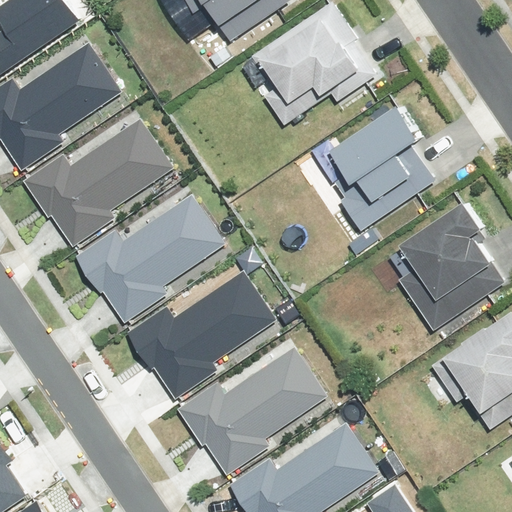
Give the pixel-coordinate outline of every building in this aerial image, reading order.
[(82,0),(25,0),(0,17),(0,71),(90,11),(82,0)] [(165,0),(180,24),(205,10),(222,38),(284,0),(165,0)] [(332,0),(252,57),(283,101),(273,108),(285,124),(329,93),(337,105),(384,71),(333,0),(332,0)] [(104,36),(24,87),(17,75),(0,85),(0,109),(32,160),(69,137),(61,124),(131,80),(104,36)] [(388,109),(325,149),(346,181),(353,177),(363,192),(341,206),(357,231),(435,181),(388,109)] [(153,121),(73,171),(66,160),(38,177),(81,245),(119,222),(110,209),(181,164),(153,121)] [(210,195),(130,246),(123,234),(95,252),(138,320),(176,296),(167,283),(238,239),(210,195)] [(478,226),(459,199),(394,243),(409,266),(385,282),(408,315),(485,263),(466,234),(478,226)] [(259,269),(179,319),(172,308),(145,325),(188,393),(225,369),(217,356),(287,312),(259,269)] [(511,418),(511,314),(509,310),(438,356),(490,434),(511,418)] [(305,347),(225,397),(218,386),(190,403),(233,471),(270,448),(262,435),(332,390),(305,347)] [(363,414),(283,465),(276,453),(248,471),(274,511),(326,511),(320,502),(391,458),(363,414)] [(7,427),(0,431),(0,511),(1,511),(38,488),(21,462),(28,457),(7,427)] [(432,511),(410,478),(379,498),(388,511),(432,511)] [(60,511),(53,502),(38,511),(60,511)]
